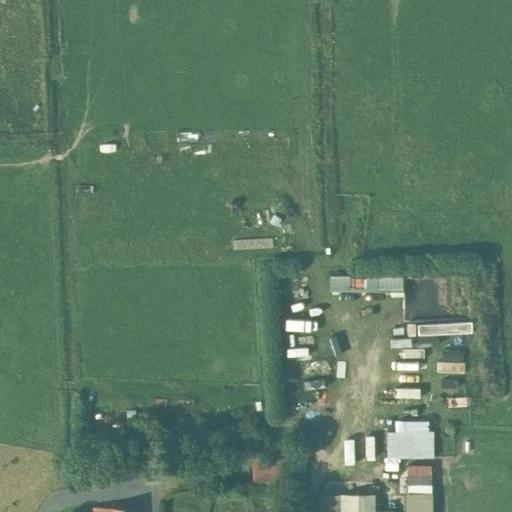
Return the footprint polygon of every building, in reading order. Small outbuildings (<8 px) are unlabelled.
[(405,291),(406,275),(334,274),(334,290),(405,291)] [(424,310),(385,308),(384,316),(424,318),(424,310)] [(389,430),(390,458),(437,456),(435,418),(399,420),(399,430),(389,430)] [(435,494),(436,464),(410,464),(410,494),(435,494)] [(375,511),(375,494),(340,494),(319,494),(319,511),(375,511)]
